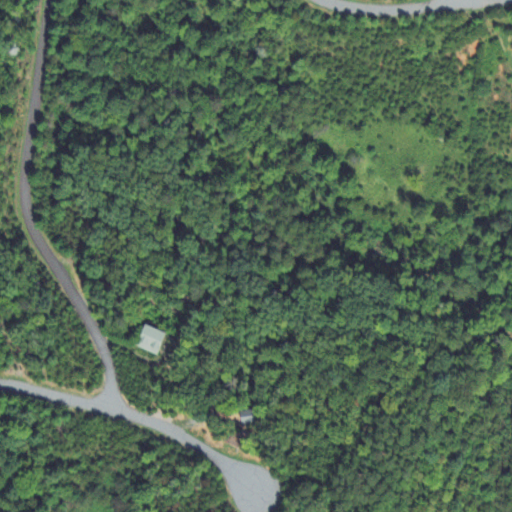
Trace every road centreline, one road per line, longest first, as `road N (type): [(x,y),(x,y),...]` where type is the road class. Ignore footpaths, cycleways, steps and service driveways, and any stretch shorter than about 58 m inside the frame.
road 1 (residential): [(482,0),(338,9),(323,0),(25,164),(22,197),(41,251),(101,352),(110,409),(0,389)]
road 2 (residential): [(110,409),(199,447),(256,495)]
